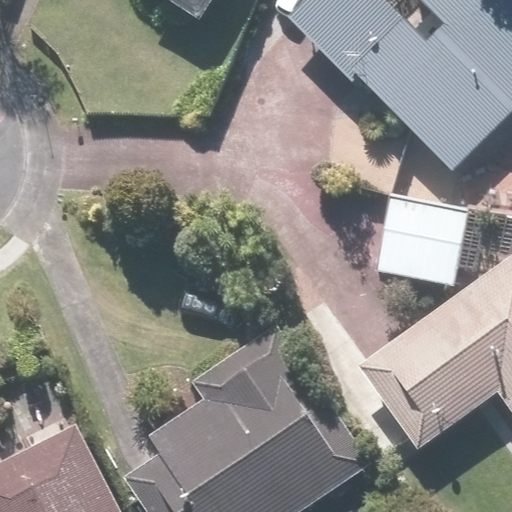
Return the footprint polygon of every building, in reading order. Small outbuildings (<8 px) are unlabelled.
[(222,0),(166,0),(206,25),(222,0)] [(511,0),(419,0),(431,12),(415,29),(385,0),(317,0),(293,24),(358,88),(365,82),(460,176),(511,124),(511,0)] [(477,215),(397,197),(380,273),(460,291),(477,215)] [(503,385),(511,398),(511,271),(376,368),(427,439),(503,385)] [(310,511),(379,465),(284,327),(201,384),(211,398),(161,433),(175,453),(133,483),(153,511),(310,511)] [(0,470),(0,511),(128,511),(86,427),(0,470)]
